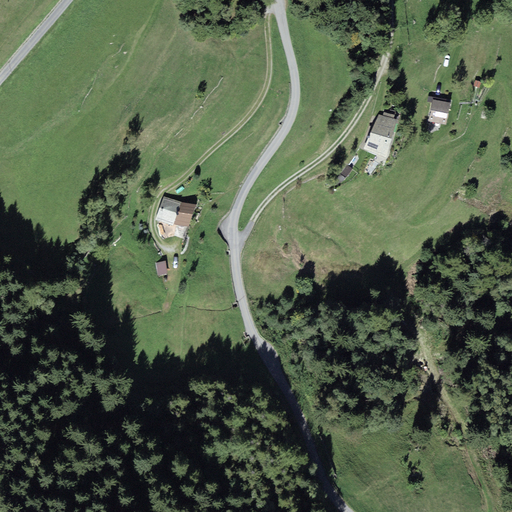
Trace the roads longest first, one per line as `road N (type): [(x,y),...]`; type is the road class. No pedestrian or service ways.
road 1 (unclassified): [(348,511),(321,475),(245,315),(234,261),(240,202),(296,96),(277,0)]
road 2 (track): [(234,261),(257,212),(332,149),(369,99),(391,0)]
road 3 (track): [(155,236),(161,194),(265,91),(273,0)]
